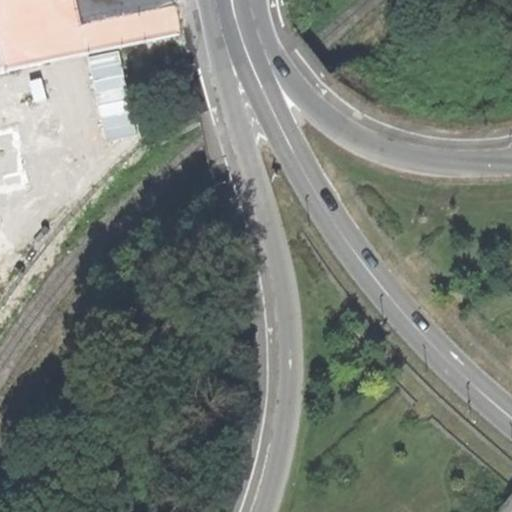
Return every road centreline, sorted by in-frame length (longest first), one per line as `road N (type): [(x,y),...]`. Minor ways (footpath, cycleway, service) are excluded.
road 1 (primary): [(212,0),(289,314),(293,394),(268,511)]
road 2 (secondary): [(511,414),(463,372),(360,254),(316,192),(254,70)]
road 3 (primary): [(511,162),(414,156),(338,127),(277,50),(257,0)]
road 4 (unknown): [(0,232),(67,143),(145,68)]
